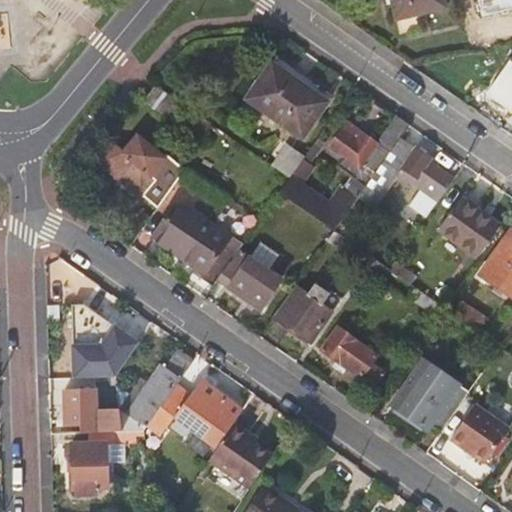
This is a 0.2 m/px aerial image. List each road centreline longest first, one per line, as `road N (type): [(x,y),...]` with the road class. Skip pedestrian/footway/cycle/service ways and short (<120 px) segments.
road 1 (residential): [(25,209),(457,511)]
road 2 (residential): [(33,511),(25,209)]
road 3 (residential): [(275,0),(511,165)]
road 4 (residential): [(21,136),(52,117),(148,0)]
